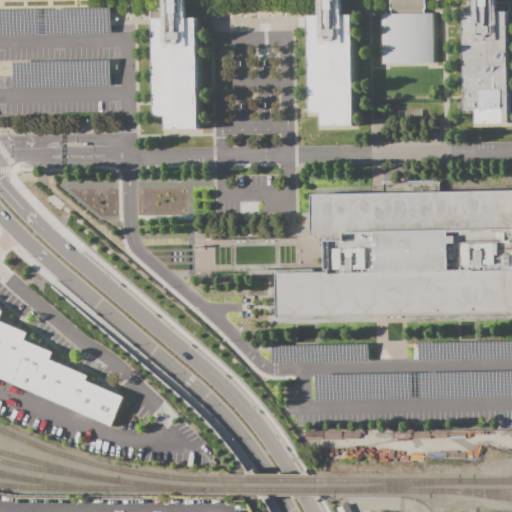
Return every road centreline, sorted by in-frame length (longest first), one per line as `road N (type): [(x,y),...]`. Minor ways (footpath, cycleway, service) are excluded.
road 1 (tertiary): [(314,511),(238,398),(0,179)]
road 2 (tertiary): [(0,218),(230,421),(291,511)]
road 3 (residential): [(290,155),(511,149)]
road 4 (residential): [(0,147),(128,154)]
